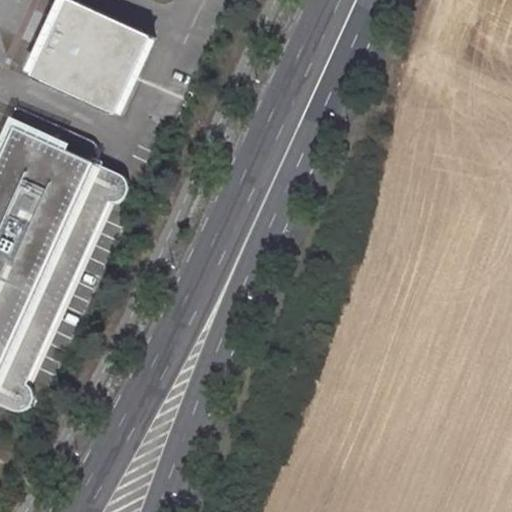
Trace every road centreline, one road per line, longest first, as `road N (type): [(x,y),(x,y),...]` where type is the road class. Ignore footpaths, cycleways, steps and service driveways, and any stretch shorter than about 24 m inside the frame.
road 1 (primary): [(242,246),(90,511)]
road 2 (primary): [(151,511),(242,246)]
road 3 (primary): [(242,246),(353,0)]
road 4 (unknown): [(128,140),(29,366)]
